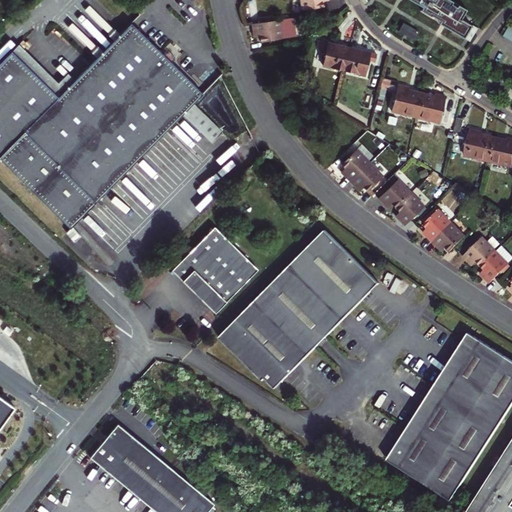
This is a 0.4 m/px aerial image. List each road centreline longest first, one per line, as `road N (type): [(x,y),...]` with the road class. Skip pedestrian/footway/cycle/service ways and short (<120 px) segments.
road 1 (residential): [(511,323),(345,209),(306,172),(243,74),(222,0)]
road 2 (unclassified): [(0,202),(124,322),(135,346),(119,382),(15,511)]
road 3 (residential): [(455,83),(379,34),(354,0)]
